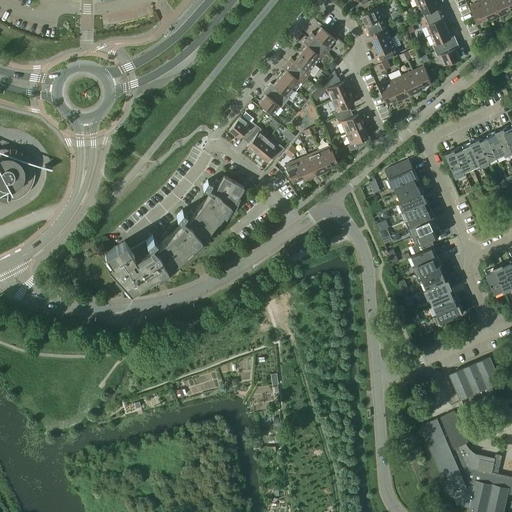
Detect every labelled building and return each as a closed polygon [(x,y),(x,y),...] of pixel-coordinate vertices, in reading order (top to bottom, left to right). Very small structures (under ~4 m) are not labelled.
[(351,0),(349,0),(345,5),(352,10),(357,4),(351,0)] [(422,21),(444,11),(442,6),(438,7),(434,0),(429,0),(418,5),(422,14),(420,15),(422,21)] [(489,17),(482,0),(471,5),(478,22),(489,17)] [(500,13),(494,0),(482,0),(489,17),(500,13)] [(511,8),(507,0),(494,0),(500,13),(511,8)] [(382,17),(378,8),(362,15),(366,24),(362,26),(365,32),(387,22),(384,16),(382,17)] [(447,17),(444,11),(422,21),(425,27),(427,26),(431,35),(447,28),(443,19),(447,17)] [(389,28),(387,22),(365,32),(368,37),(371,36),(375,45),(391,38),(387,29),(389,28)] [(311,32),(307,37),(326,52),(330,48),(328,46),(335,38),(321,27),(315,35),(311,32)] [(451,37),(447,28),(431,35),(435,44),(433,45),(435,51),(457,41),(455,35),(451,37)] [(326,52),(307,37),(303,42),(307,45),(300,52),(314,63),(320,56),(322,57),(326,52)] [(378,62),(400,52),(397,46),(395,47),(391,38),(375,45),(379,54),(375,55),(378,62)] [(460,47),(457,41),(435,51),(438,56),(440,55),(444,65),(460,58),(456,48),(460,47)] [(307,71),(314,63),(300,52),(294,60),(291,57),(287,62),(305,77),(309,73),(307,71)] [(408,59),(405,52),(399,55),(402,62),(408,59)] [(301,82),(305,77),(287,62),(283,67),(286,70),(280,77),(293,88),(299,81),(301,82)] [(424,66),(413,70),(420,87),(431,83),(424,66)] [(420,87),(413,70),(402,75),(409,92),(420,87)] [(349,92),(344,80),(339,82),(337,76),(336,76),(332,73),(328,78),(326,77),(310,95),(316,100),(324,90),(324,89),(326,89),(331,100),(349,92)] [(409,92),(402,75),(391,80),(398,97),(409,92)] [(287,96),(293,88),(280,77),(273,85),(270,82),(266,87),(285,102),(289,98),(287,96)] [(398,97),(391,80),(379,85),(387,102),(398,97)] [(281,107),(285,102),(266,87),(262,92),(265,95),(259,103),(272,114),(279,106),(281,107)] [(354,103),(349,92),(331,100),(336,111),(334,111),(336,117),(348,112),(346,107),(354,103)] [(256,125),(251,121),(254,118),(245,111),(242,116),(240,115),(228,130),(238,138),(240,136),(244,139),(256,125)] [(350,117),(348,112),(336,117),(338,123),(340,122),(345,133),(363,125),(359,113),(350,117)] [(256,153),(269,138),(259,130),(261,129),(256,125),(244,139),(248,143),(246,145),(256,153)] [(368,136),(363,125),(345,133),(350,143),(348,144),(350,150),(363,145),(360,139),(368,136)] [(511,149),(511,145),(504,127),(496,131),(506,153),(511,149)] [(506,153),(496,131),(488,134),(497,156),(506,153)] [(497,156),(488,134),(479,138),(489,160),(497,156)] [(275,158),(284,148),(279,144),(278,146),(269,138),(256,153),(265,161),(271,154),(275,158)] [(489,160),(479,138),(471,141),(481,164),(489,160)] [(481,164),(471,141),(463,145),(473,167),(481,164)] [(296,149),(291,144),(288,148),(293,153),(296,149)] [(329,145),(318,150),(326,167),(337,162),(329,145)] [(473,167),(463,145),(454,149),(464,171),(473,167)] [(23,152),(21,151),(19,150),(18,150),(16,149),(14,148),(13,148),(11,148),(9,147),(7,147),(5,147),(4,148),(2,148),(0,148),(0,195),(6,195),(6,200),(7,200),(7,198),(9,198),(11,198),(13,197),(14,197),(16,196),(18,196),(19,195),(22,193),(24,192),(25,191),(26,189),(27,188),(28,187),(29,185),(30,183),(31,181),(31,179),(32,177),(32,175),(32,173),(32,171),(32,169),(32,167),(31,165),(31,163),(30,162),(29,160),(28,158),(27,157),(25,155),(24,154),(23,152)] [(290,157),(293,153),(288,148),(284,153),(290,157)] [(464,171),(454,149),(446,152),(456,177),(457,177),(456,174),(464,171)] [(326,167),(318,150),(307,155),(315,172),(326,167)] [(315,172),(307,155),(296,160),(304,177),(315,172)] [(391,177),(413,167),(409,158),(384,169),(385,169),(387,168),(391,177)] [(304,177),(296,160),(285,165),(292,182),(304,177)] [(395,186),(417,176),(413,167),(391,177),(395,186)] [(167,268),(200,238),(201,240),(230,206),(231,207),(243,186),(223,174),(216,188),(211,185),(212,183),(207,180),(203,188),(210,193),(189,219),(184,215),(186,213),(182,209),(176,216),(182,223),(158,245),(154,241),(156,239),(152,235),(146,241),(151,248),(140,255),(135,250),(132,252),(124,240),(105,253),(117,271),(115,272),(115,271),(114,272),(130,290),(131,289),(166,266),(167,268),(166,268),(167,268)] [(398,194),(420,184),(417,176),(395,186),(398,194)] [(376,180),(370,182),(375,193),(380,191),(376,180)] [(402,202),(424,192),(420,184),(398,194),(402,202)] [(405,210),(428,200),(424,192),(402,202),(405,210)] [(409,218),(431,208),(428,200),(405,210),(409,218)] [(413,227),(435,217),(431,208),(409,218),(413,227)] [(416,235),(439,225),(435,217),(413,227),(416,235)] [(442,233),(439,225),(416,235),(420,243),(418,244),(421,252),(433,247),(429,239),(442,233)] [(416,264),(439,255),(435,246),(433,247),(421,252),(412,255),(416,264)] [(399,261),(394,249),(389,252),(393,263),(399,261)] [(420,273),(442,263),(439,255),(416,264),(420,273)] [(511,285),(511,261),(511,260),(502,264),(511,286),(511,285)] [(424,281),(446,271),(442,263),(420,273),(424,281)] [(511,286),(502,264),(495,267),(504,289),(511,286)] [(504,289),(495,267),(485,271),(496,295),(497,295),(496,293),(504,289)] [(427,289),(449,280),(446,271),(424,281),(427,289)] [(431,298),(453,288),(449,280),(427,289),(431,298)] [(434,306),(457,296),(453,288),(431,298),(434,306)] [(438,314),(460,304),(457,296),(434,306),(438,314)] [(464,312),(460,304),(438,314),(442,322),(440,323),(440,324),(464,312)] [(490,356),(450,373),(461,398),(467,411),(511,391),(511,387),(506,374),(499,377),(490,356)] [(445,410),(440,398),(423,406),(428,417),(445,410)] [(467,444),(466,442),(468,442),(454,410),(441,416),(441,417),(438,418),(438,417),(420,425),(444,480),(461,473),(465,483),(475,485),(469,511),(472,511),(503,511),(508,493),(511,493),(511,476),(498,473),(502,455),(501,455),(500,454),(499,454),(497,454),(496,454),(492,472),(478,469),(480,458),(478,458),(475,454),(475,453),(476,453),(474,452),(473,451),(472,450),(471,449),(469,448),(468,447),(467,445),(467,444)]
